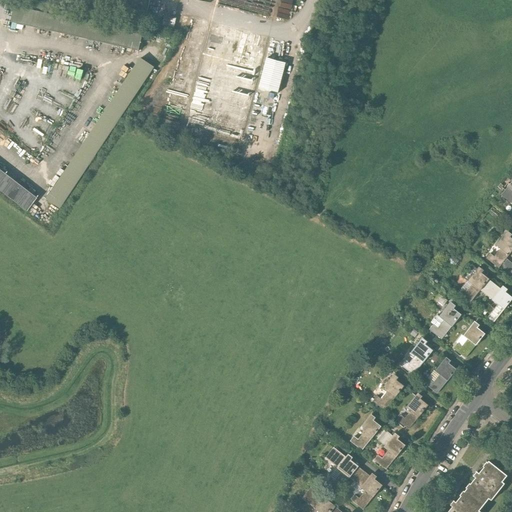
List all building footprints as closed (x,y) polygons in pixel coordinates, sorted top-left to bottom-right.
[(511,201),(511,184),(502,196),(510,203),(511,201)] [(490,254),(486,259),(499,269),(499,268),(507,259),(511,252),(511,241),(510,240),(511,237),(507,234),(496,248),(500,251),(495,258),(490,254)] [(511,263),(507,259),(499,268),(511,278),(511,263)] [(461,289),(458,294),(470,304),(480,291),(488,281),(481,275),(483,272),(478,268),(468,282),(471,285),(465,292),(461,289)] [(501,291),(488,281),(480,291),(493,301),(501,291)] [(503,288),(501,291),(493,301),(492,302),(497,307),(504,312),(511,301),(511,299),(506,294),(507,292),(503,288)] [(434,324),(430,328),(443,338),(461,316),(454,310),(456,307),(451,303),(440,317),(444,320),(438,327),(434,324)] [(494,323),(504,312),(497,307),(488,318),(494,323)] [(458,344),(454,349),(466,359),(485,336),(477,330),(479,327),(475,323),(464,337),(467,340),(462,347),(458,344)] [(405,360),(402,365),(414,375),(432,352),(425,347),(427,344),(422,340),(412,354),(415,357),(409,364),(405,360)] [(429,380),(425,385),(438,395),(456,372),(449,366),(451,363),(446,360),(435,373),(439,376),(433,383),(429,380)] [(399,377),(394,373),(383,388),(388,392),(377,405),(386,412),(405,387),(396,380),(399,377)] [(401,416),(397,420),(409,430),(429,405),(419,398),(421,396),(417,392),(406,406),(411,411),(405,419),(401,416)] [(354,436),(350,441),(362,451),(382,426),(373,419),(375,416),(371,413),(360,427),(365,431),(358,440),(354,436)] [(377,440),(385,446),(392,436),(385,430),(377,440)] [(378,456),(374,461),(387,471),(407,446),(397,438),(399,436),(395,433),(392,436),(385,446),(384,447),(389,451),(382,459),(378,456)] [(325,458),(336,467),(345,457),(333,447),(325,458)] [(331,477),(327,482),(339,491),(350,478),(359,467),(349,459),(351,457),(347,454),(345,457),(336,467),(341,472),(335,480),(331,477)] [(467,489),(466,490),(484,505),(489,499),(492,501),(505,484),(503,482),(508,476),(489,461),(488,463),(487,462),(483,467),(484,467),(479,474),(477,472),(474,476),(476,478),(471,484),(470,483),(466,488),(467,489)] [(350,478),(360,486),(369,475),(359,467),(350,478)] [(355,496),(351,501),(363,510),(383,486),(374,478),(375,476),(371,473),(369,475),(360,486),(366,491),(359,499),(355,496)] [(302,498),(313,507),(322,496),(311,487),(302,498)] [(480,511),(479,511),(484,505),(466,490),(465,492),(464,491),(460,496),(461,497),(456,502),(454,501),(450,505),(453,507),(448,511),(480,511)] [(331,511),(336,507),(327,500),(329,497),(324,493),(322,496),(313,507),(319,511),(318,511),(331,511)]
